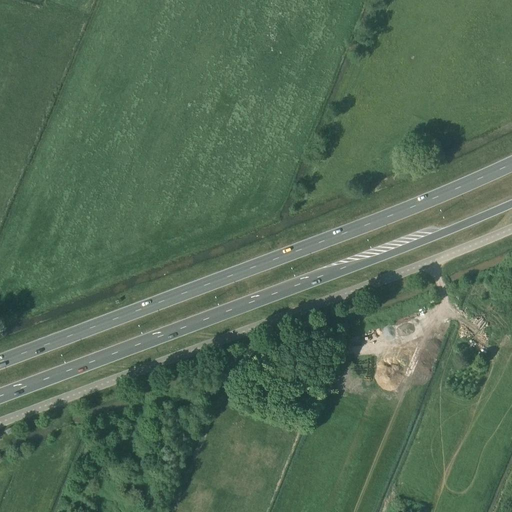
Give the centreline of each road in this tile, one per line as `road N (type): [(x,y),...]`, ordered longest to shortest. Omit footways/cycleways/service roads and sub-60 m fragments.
road 1 (secondary): [(511,163),(0,361)]
road 2 (secondary): [(0,396),(511,203)]
